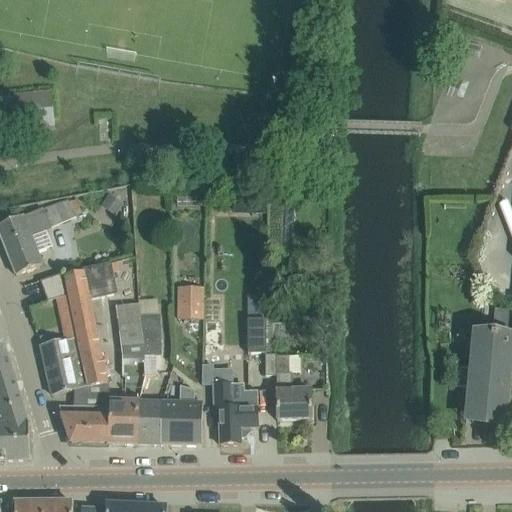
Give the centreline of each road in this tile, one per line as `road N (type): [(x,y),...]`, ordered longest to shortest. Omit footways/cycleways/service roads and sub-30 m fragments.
road 1 (secondary): [(59,481),(511,474)]
road 2 (residential): [(59,481),(0,281)]
